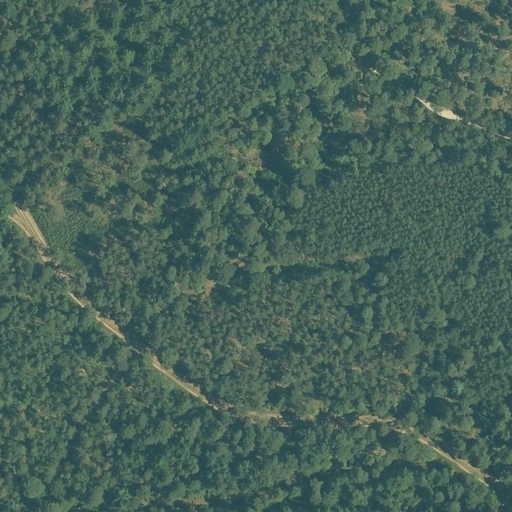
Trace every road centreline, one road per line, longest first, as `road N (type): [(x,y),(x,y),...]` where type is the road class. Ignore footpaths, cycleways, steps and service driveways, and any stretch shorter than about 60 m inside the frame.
road 1 (track): [(0,171),(69,281),(223,406),(255,416),(400,424),(475,469)]
road 2 (track): [(475,469),(406,463),(66,511)]
